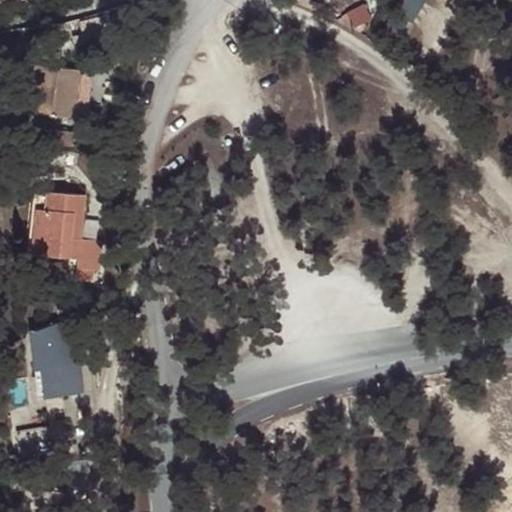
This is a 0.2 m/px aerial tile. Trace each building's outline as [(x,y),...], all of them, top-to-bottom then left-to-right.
[(80,69),(37,62),(30,111),(72,117),(80,69)] [(73,223),(83,224),(86,194),(47,191),(45,206),(36,205),(30,253),(70,257),(73,223)] [(82,237),(83,224),(73,223),(70,257),(77,258),(79,236),(82,237)] [(97,239),(82,237),(79,236),(77,258),(76,268),(95,269),(97,239)] [(71,362),(70,351),(67,320),(30,331),(30,345),(33,370),(40,369),(43,395),(82,393),(80,362),(71,362)]
